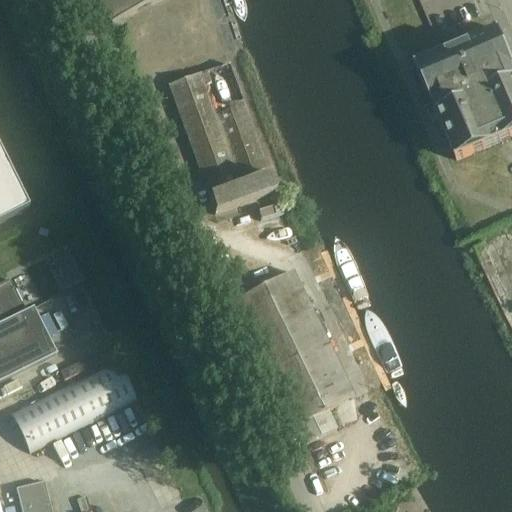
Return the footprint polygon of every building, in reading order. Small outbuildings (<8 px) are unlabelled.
[(97,0),(111,26),(164,0),(97,0)] [(511,138),(511,61),(499,32),(415,68),(432,106),(434,105),(439,114),(436,116),(456,163),(511,138)] [(199,77),(168,88),(172,100),(214,217),(233,210),(275,195),(242,105),(213,115),(199,77)] [(0,226),(28,212),(0,156),(0,226)] [(67,237),(82,270),(97,263),(82,230),(67,237)] [(74,267),(59,274),(67,290),(82,283),(74,267)] [(292,274),(230,305),(292,431),(295,429),(304,447),(336,431),(328,414),(354,401),(292,274)] [(0,327),(26,315),(26,314),(10,282),(0,286),(0,327)] [(0,356),(44,334),(32,311),(26,314),(26,315),(0,327),(0,356)] [(0,384),(2,384),(56,358),(44,334),(0,356),(0,384)] [(112,347),(67,370),(59,373),(64,383),(117,357),(112,347)] [(29,456),(47,447),(136,402),(117,363),(9,416),(29,456)] [(47,511),(42,488),(19,494),(22,511),(47,511)]
